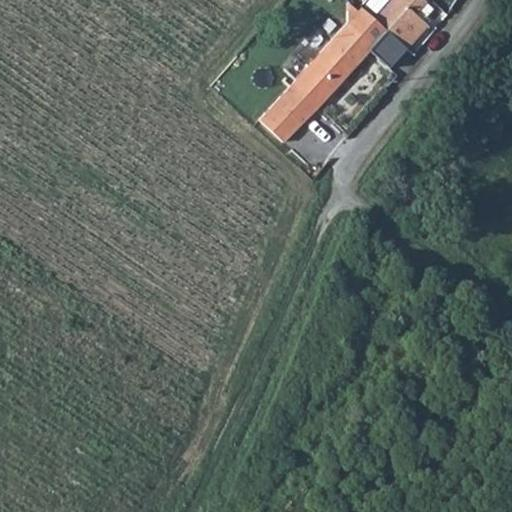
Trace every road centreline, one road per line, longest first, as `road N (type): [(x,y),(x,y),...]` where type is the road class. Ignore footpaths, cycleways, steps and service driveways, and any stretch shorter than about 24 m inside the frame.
road 1 (track): [(180,511),(334,203)]
road 2 (residential): [(460,0),(365,138),(334,203)]
